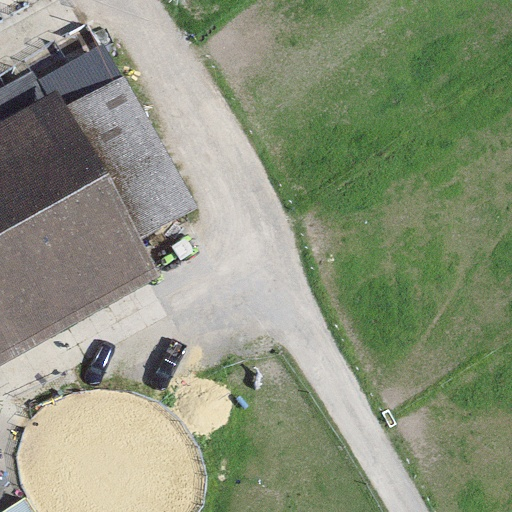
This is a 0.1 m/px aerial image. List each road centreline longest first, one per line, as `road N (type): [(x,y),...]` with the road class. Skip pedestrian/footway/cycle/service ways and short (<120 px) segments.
road 1 (track): [(111,0),(267,270)]
road 2 (unclassified): [(267,270),(406,511)]
